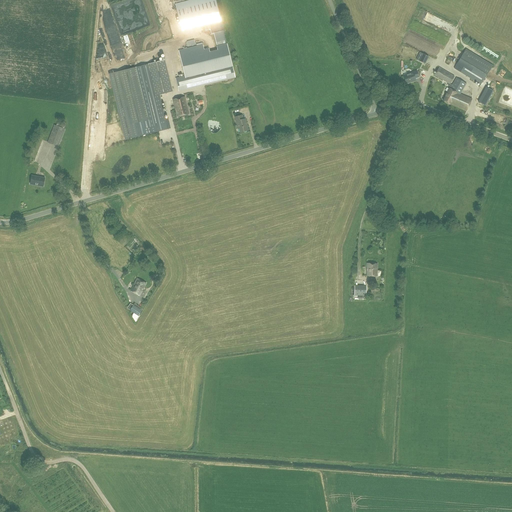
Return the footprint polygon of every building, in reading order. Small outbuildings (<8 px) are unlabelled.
[(193,0),(176,4),(182,30),(221,20),(216,0),(193,0)] [(431,24),(437,25),(439,17),(432,16),(431,24)] [(186,77),(176,79),(179,91),(235,77),(227,46),(218,48),(219,53),(210,55),(209,50),(204,51),(203,46),(180,52),(186,77)] [(481,85),(493,66),(466,49),(454,69),(481,85)] [(122,50),(110,56),(112,59),(120,55),(122,59),(124,57),(123,54),(124,53),(122,50)] [(425,64),(429,56),(423,54),(422,56),(419,61),(425,64)] [(168,129),(160,95),(172,91),(164,60),(149,64),(133,68),(109,74),(126,140),(148,134),(168,129)] [(452,86),(450,85),(454,77),(439,68),(435,76),(449,84),(448,85),(451,87),(450,89),(443,100),(450,105),(451,104),(467,111),(472,99),(461,94),(466,84),(456,78),(452,86)] [(413,73),(404,76),(406,84),(416,81),(415,78),(419,77),(417,71),(413,72),(413,73)] [(485,106),(493,91),(486,87),(478,102),(485,106)] [(185,97),(173,99),(178,117),(189,115),(185,97)] [(248,130),(245,119),(244,120),(242,115),(235,117),(238,129),(240,129),(241,133),(248,130)] [(65,129),(64,129),(66,125),(58,122),(56,126),(54,125),(47,142),(58,147),(65,129)] [(59,156),(57,156),(46,151),(42,159),(55,164),(59,156)] [(30,184),(43,186),(45,178),(32,176),(30,184)] [(377,277),(378,264),(367,263),(367,276),(377,277)] [(140,296),(146,283),(137,279),(131,291),(140,296)] [(355,286),(354,296),(366,296),(367,286),(355,286)] [(134,305),(130,310),(139,316),(142,311),(134,305)]
